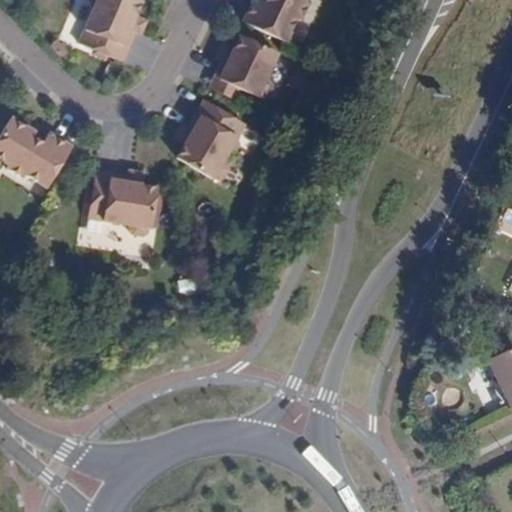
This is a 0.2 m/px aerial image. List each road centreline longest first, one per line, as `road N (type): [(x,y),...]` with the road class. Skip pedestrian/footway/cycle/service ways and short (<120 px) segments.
road 1 (secondary): [(436,0),(360,165),(340,271),(296,381),(239,435)]
road 2 (secondary): [(323,472),(323,406),(354,319),(448,196),(511,56)]
road 3 (residential): [(0,38),(56,94),(125,107),(170,82),(199,0)]
road 4 (secondary): [(142,463),(62,453),(0,428)]
